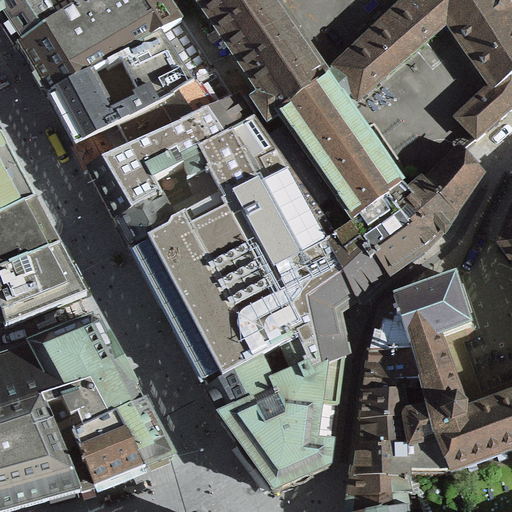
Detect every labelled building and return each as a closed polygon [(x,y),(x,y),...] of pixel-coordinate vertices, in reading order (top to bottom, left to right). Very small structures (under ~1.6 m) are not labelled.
[(84,5),(84,6),(92,0),(0,0),(0,21),(17,49),(84,5)] [(84,5),(17,49),(33,75),(48,99),(141,45),(140,44),(160,33),(181,21),(167,0),(92,0),(84,6),(84,5)] [(252,102),(267,124),(278,116),(328,80),(326,78),(306,48),(304,45),(272,0),(196,0),(262,96),(252,102)] [(501,0),(407,0),(333,70),(335,71),(353,95),(357,101),(447,23),(492,87),(456,120),(477,141),(478,141),(511,109),(511,17),(503,3),(501,0)] [(70,140),(75,150),(173,99),(172,98),(214,71),(181,21),(160,33),(140,44),(141,45),(48,99),(59,120),(70,140)] [(390,277),(354,226),(336,238),(316,210),(267,138),(259,126),(254,119),(252,121),(237,99),(234,101),(233,99),(214,71),(172,98),(173,99),(75,150),(72,152),(85,176),(88,174),(115,224),(208,173),(220,194),(166,226),(166,230),(130,251),(131,252),(133,251),(135,254),(132,256),(163,314),(202,386),(205,384),(208,389),(205,391),(206,393),(246,371),(262,362),(263,361),(275,353),(281,350),(296,343),(303,357),(311,376),(344,360),(346,359),(338,320),(335,314),(342,309),(355,299),(360,304),(388,278),(390,277)] [(353,95),(335,71),(326,78),(328,80),(278,116),(285,126),(267,138),(316,210),(335,197),(337,200),(336,200),(351,222),(352,221),(354,224),(388,202),(385,198),(401,187),(398,182),(399,181),(382,156),(380,153),(363,129),(361,126),(345,102),(353,95)] [(0,219),(35,202),(9,154),(1,138),(0,138),(0,219)] [(460,154),(426,186),(453,213),(478,175),(466,161),(460,154)] [(166,230),(166,226),(220,194),(208,173),(115,224),(120,233),(129,251),(130,251),(166,230)] [(388,202),(426,250),(439,238),(443,234),(455,215),(453,213),(426,186),(422,181),(408,193),(406,190),(401,184),(399,181),(398,182),(401,187),(385,198),(388,202)] [(39,209),(35,202),(0,219),(0,274),(61,249),(48,225),(42,215),(39,209)] [(354,226),(390,277),(399,270),(426,250),(388,202),(354,224),(353,225),(354,226)] [(511,220),(502,247),(511,260),(511,397),(495,404),(468,414),(463,397),(461,397),(439,337),(471,326),(455,278),(396,299),(413,353),(421,380),(419,380),(420,382),(427,409),(407,415),(412,446),(437,438),(453,473),(468,467),(469,472),(478,469),(476,464),(497,456),(499,461),(508,458),(506,453),(511,450),(511,220)] [(0,274),(0,307),(7,329),(21,324),(26,321),(86,297),(66,261),(61,249),(0,274)] [(375,338),(369,357),(413,353),(396,299),(395,300),(393,301),(386,308),(377,333),(375,338)] [(62,404),(70,421),(79,417),(85,432),(118,416),(143,404),(108,338),(100,323),(97,325),(92,322),(30,347),(30,348),(0,357),(0,511),(10,511),(15,511),(80,493),(59,441),(45,409),(52,407),(62,404)] [(339,399),(344,360),(311,376),(303,357),(296,343),(281,350),(275,353),(263,361),(262,362),(246,371),(206,393),(205,393),(220,420),(245,454),(274,494),(282,490),(296,484),(330,468),(331,461),(332,456),(339,399)] [(366,379),(363,393),(398,393),(397,383),(420,382),(419,380),(421,380),(413,353),(369,357),(366,379)] [(412,446),(407,415),(404,393),(398,393),(363,393),(359,438),(358,447),(412,446)] [(52,407),(54,413),(71,434),(94,488),(95,488),(103,485),(145,468),(145,467),(118,416),(85,432),(79,417),(70,421),(62,404),(52,407)] [(143,404),(118,416),(145,467),(146,467),(148,467),(148,466),(168,458),(168,459),(171,457),(172,456),(170,453),(169,453),(162,439),(161,437),(157,430),(153,423),(152,421),(148,414),(144,407),(145,406),(144,404),(143,404)] [(94,488),(71,434),(54,413),(52,407),(45,409),(59,441),(80,493),(88,490),(94,488)] [(413,492),(418,491),(423,506),(424,511),(469,511),(452,473),(453,473),(437,438),(412,446),(358,447),(356,464),(355,468),(354,479),(387,478),(409,478),(413,492)] [(347,511),(389,511),(423,506),(418,491),(413,492),(409,478),(387,478),(354,479),(349,504),(347,511)]
